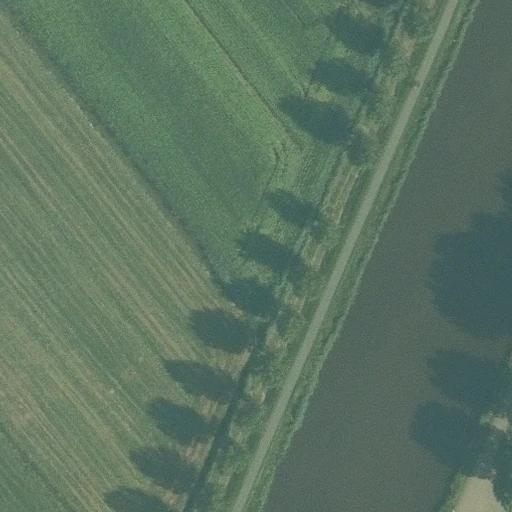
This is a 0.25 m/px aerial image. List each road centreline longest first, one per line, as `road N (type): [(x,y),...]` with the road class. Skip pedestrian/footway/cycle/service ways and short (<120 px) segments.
road 1 (track): [(12,0),(258,314)]
road 2 (unclassified): [(461,511),(511,393)]
